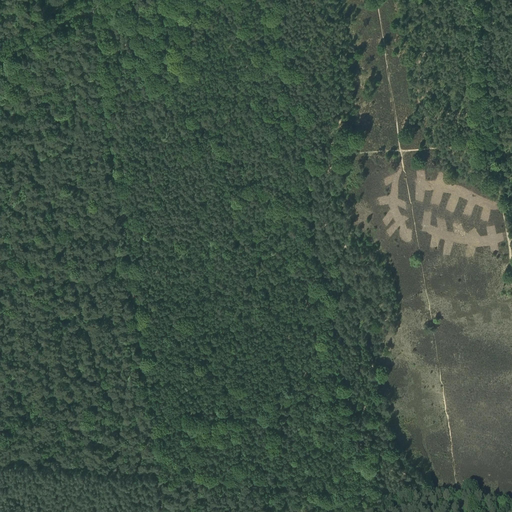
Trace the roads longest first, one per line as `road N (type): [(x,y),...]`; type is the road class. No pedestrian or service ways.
road 1 (track): [(146,469),(121,421),(18,83),(0,49)]
road 2 (track): [(456,146),(302,159),(273,0)]
road 3 (track): [(359,488),(312,234)]
road 4 (track): [(163,472),(359,488)]
road 5 (track): [(0,462),(146,469)]
